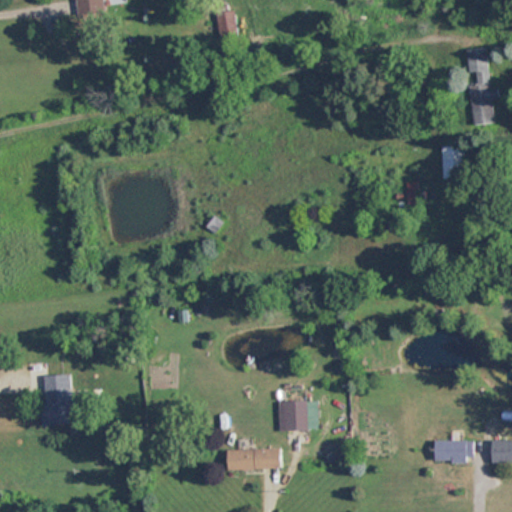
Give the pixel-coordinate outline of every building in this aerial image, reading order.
[(218,11),(218,33),(237,33),(237,11),(218,11)] [(475,124),(496,122),(494,97),(500,97),(499,86),(491,87),(487,47),(467,49),(470,73),(476,72),(477,82),(471,83),(475,124)] [(443,178),(465,178),(465,145),(443,145),(443,178)] [(222,223),(216,217),(207,226),(214,232),(222,223)] [(44,375),(44,424),(72,424),(73,376),(44,375)] [(308,430),(308,402),(279,402),(279,430),(308,430)] [(436,461),(474,461),(474,439),(436,439),(436,461)] [(492,461),(511,461),(511,439),(492,439),(492,461)] [(229,469),(283,469),(283,449),(229,449),(229,469)]
